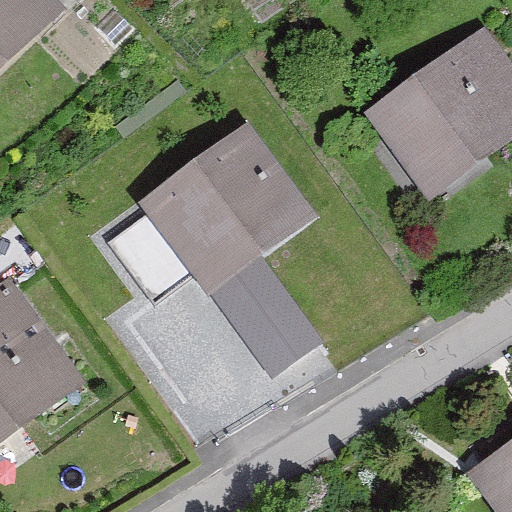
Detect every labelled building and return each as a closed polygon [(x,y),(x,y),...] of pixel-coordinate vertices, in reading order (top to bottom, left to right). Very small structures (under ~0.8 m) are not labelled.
[(0,0),(0,75),(61,15),(46,0),(0,0)] [(511,118),(511,80),(482,39),(362,125),(423,210),(511,145),(511,128),(507,122),(511,118)] [(305,226),(246,137),(135,211),(195,300),(305,226)] [(275,266),(219,299),(268,378),(323,345),(275,266)] [(0,446),(78,390),(1,285),(0,285),(0,446)] [(511,511),(511,450),(467,481),(488,511),(511,511)]
